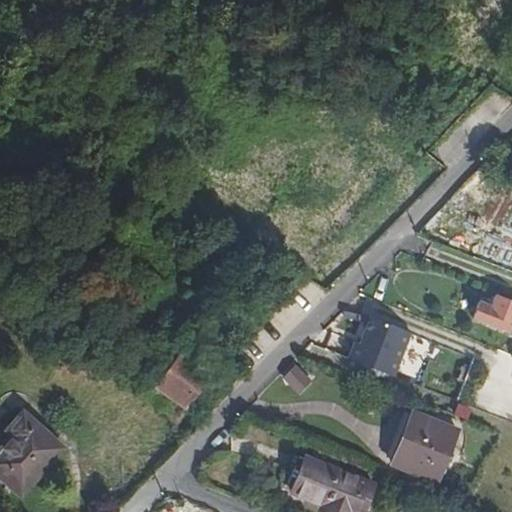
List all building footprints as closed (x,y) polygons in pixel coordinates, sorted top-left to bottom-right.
[(511,34),(500,27),(484,52),(511,69),(511,67),(511,34)] [(443,61),(431,80),(432,81),(425,94),(455,112),(463,100),(464,101),(475,81),(443,61)] [(363,171),(351,190),(363,197),(368,189),(385,200),(412,160),(384,141),(373,155),(364,149),(360,149),(352,160),(354,165),(363,171)] [(307,204),(280,187),(275,194),(301,212),(307,204)] [(352,233),(330,219),(324,228),(345,242),(352,233)] [(311,223),(289,254),(320,276),(342,244),(311,223)] [(293,263),(261,241),(235,278),(270,304),(280,289),(277,287),(293,263)] [(250,307),(227,290),(195,336),(231,361),(252,332),(239,323),(250,307)] [(491,308),(479,303),(473,319),(509,332),(511,324),(511,304),(495,298),(491,308)] [(394,376),(411,331),(364,314),(348,360),(394,376)] [(85,364),(67,353),(61,362),(64,364),(61,369),(76,379),(85,364)] [(142,379),(134,391),(178,419),(209,376),(181,355),(157,389),(142,379)] [(297,368),(285,380),(299,394),(311,382),(297,368)] [(21,413),(5,431),(10,436),(0,447),(0,477),(21,497),(63,450),(21,413)] [(458,431),(412,413),(391,465),(437,483),(458,431)] [(305,458),(292,491),(322,503),(320,511),(322,511),(354,511),(355,511),(356,511),(362,511),(373,485),(305,458)]
